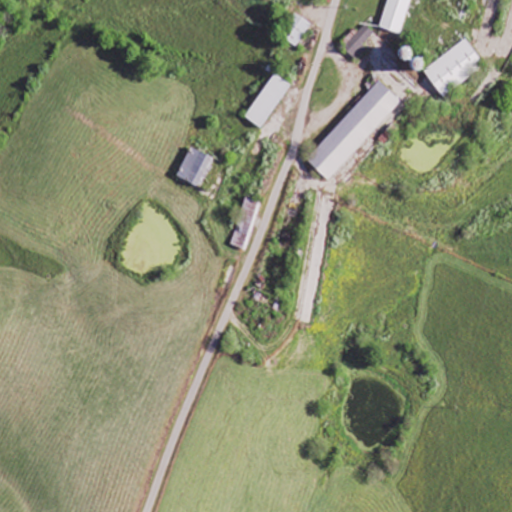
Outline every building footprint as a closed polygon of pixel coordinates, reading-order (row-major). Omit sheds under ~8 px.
[(413,0),(390,0),(382,29),(404,35),(413,0)] [(297,47),(312,26),(300,17),(284,39),(297,47)] [(358,62),(368,50),(364,46),(375,34),(366,26),(345,50),(358,62)] [(425,72),(443,96),(486,63),(467,40),(425,72)] [(263,130),(290,85),(273,74),(246,119),(263,130)] [(330,182),(402,103),(380,82),(308,161),(330,182)] [(178,177),(201,188),(215,160),(191,149),(178,177)]
